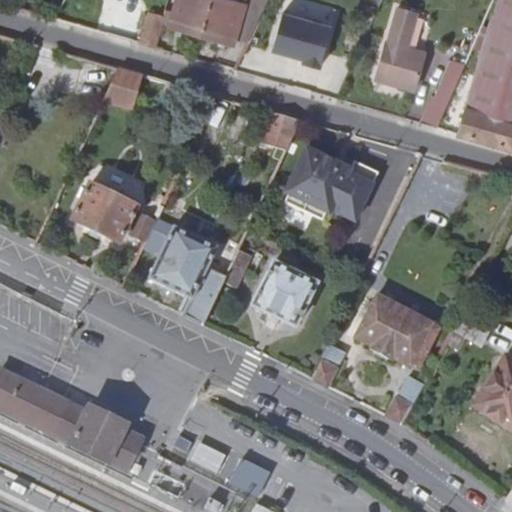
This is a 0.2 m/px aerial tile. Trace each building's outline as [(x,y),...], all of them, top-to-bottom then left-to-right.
[(177,0),(169,26),(201,35),(211,0),(177,0)] [(235,31),(242,5),(225,0),(211,0),(201,35),(231,44),(233,38),(235,31)] [(330,25),(334,10),(298,0),(286,0),(283,12),(330,25)] [(371,0),(369,4),(378,8),(382,0),(371,0)] [(511,0),(497,0),(479,65),(458,135),(511,150),(511,0)] [(251,35),(263,11),(242,5),(235,31),(251,35)] [(410,10),(379,78),(414,96),(432,59),(413,50),(428,18),(410,10)] [(151,13),(140,45),(154,49),(164,16),(163,16),(151,13)] [(282,15),(272,51),(304,60),(303,65),(319,70),(330,29),(282,15)] [(235,31),(233,38),(248,42),(251,35),(235,31)] [(418,124),(437,129),(464,66),(452,62),(436,98),(432,96),(418,124)] [(139,74),(119,69),(104,100),(132,111),(139,74)] [(258,141),(286,154),(301,121),(271,112),(258,141)] [(306,145),(285,190),(288,192),(285,200),(323,218),(327,210),(330,212),(332,208),(356,219),(379,170),(354,159),(351,166),(306,145)] [(118,245),(135,208),(89,185),(71,222),(118,245)] [(139,237),(147,241),(157,220),(149,217),(139,237)] [(209,269),(219,247),(158,218),(157,220),(147,241),(143,248),(160,256),(149,279),(190,299),(183,314),(205,325),(225,282),(227,278),(209,269)] [(239,264),(245,252),(240,250),(227,278),(225,282),(237,288),(246,267),(239,264)] [(295,325),(319,275),(276,254),(252,303),(295,325)] [(414,360),(435,317),(377,289),(356,332),(368,338),(367,341),(390,353),(392,349),(414,360)] [(475,295),(468,306),(480,313),(487,302),(475,295)] [(481,347),(495,322),(480,313),(468,306),(454,333),(466,339),(481,347)] [(466,339),(454,333),(447,344),(459,351),(466,339)] [(328,384),(344,354),(329,347),(314,377),(328,384)] [(473,409),(511,438),(511,364),(509,362),(473,409)] [(0,375),(0,408),(130,471),(133,465),(137,456),(142,447),(145,439),(126,430),(129,425),(109,416),(92,407),(89,412),(39,388),(3,371),(0,375)] [(387,413),(403,421),(420,389),(405,381),(387,413)] [(218,472),(226,454),(199,441),(191,458),(218,472)] [(270,471),(240,456),(228,482),(258,496),(270,471)] [(209,503),(206,509),(213,511),(216,511),(219,508),(221,502),(211,498),(209,503)]
